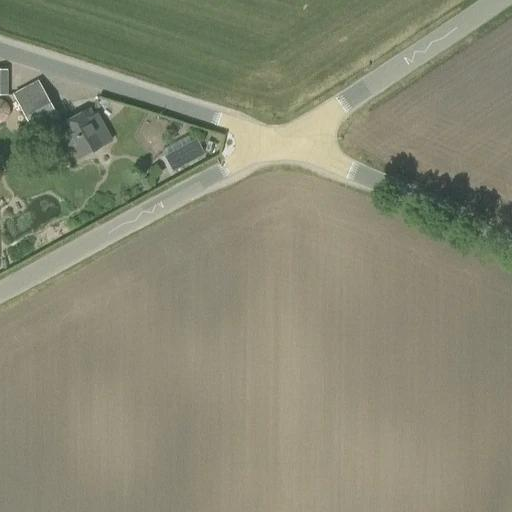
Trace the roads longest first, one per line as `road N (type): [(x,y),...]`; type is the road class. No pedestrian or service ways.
road 1 (tertiary): [(0,293),(279,139)]
road 2 (tertiary): [(279,139),(0,48)]
road 3 (tertiary): [(279,139),(497,0)]
road 4 (tertiary): [(511,240),(279,139)]
